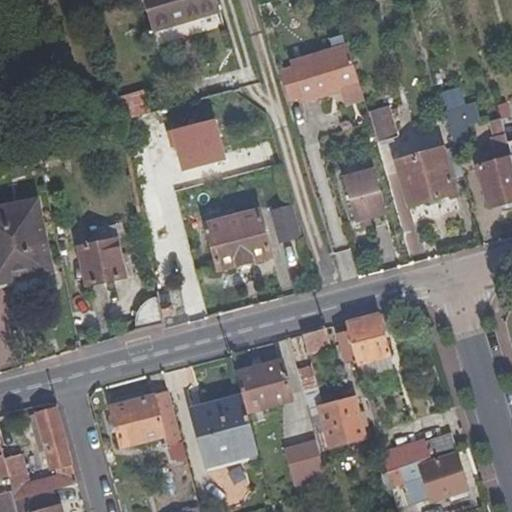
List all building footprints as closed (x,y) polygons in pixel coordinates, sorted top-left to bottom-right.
[(216,0),(144,0),(160,52),(225,32),(216,0)] [(302,102),(333,93),(333,88),(358,81),(348,46),(291,62),(291,68),(278,71),(280,78),(287,100),(300,97),(302,102)] [(333,88),(333,93),(359,85),(358,81),(333,88)] [(121,98),(128,121),(153,113),(146,90),(121,98)] [(396,136),(388,107),(367,113),(370,122),(376,143),(396,136)] [(469,140),(467,136),(459,108),(444,112),(454,144),(469,140)] [(182,173),(225,161),(214,120),(167,133),(171,148),(175,147),(182,173)] [(495,129),(502,159),(511,157),(509,148),(501,120),(493,122),(495,129)] [(442,151),(396,164),(409,208),(454,195),(442,151)] [(511,201),(511,159),(511,157),(502,159),(478,166),(490,208),(511,201)] [(371,171),(342,180),(355,224),(385,215),(371,171)] [(37,204),(0,210),(0,284),(51,275),(37,204)] [(272,212),(281,242),(302,236),(293,206),(272,212)] [(270,256),(259,212),(206,226),(217,270),(270,256)] [(116,238),(77,247),(87,285),(125,276),(116,238)] [(158,304),(157,298),(154,299),(147,304),(141,310),(139,316),(137,325),(138,334),(162,326),(160,317),(158,304)] [(170,309),(169,305),(167,304),(163,303),(158,304),(160,317),(164,316),(168,314),(169,313),(170,309)] [(216,305),(191,311),(194,322),(219,316),(216,305)] [(347,330),(357,368),(363,366),(391,358),(379,314),(345,323),(347,330)] [(302,335),(306,351),(330,344),(326,328),(313,332),(302,335)] [(339,333),(349,370),(357,368),(347,330),(339,333)] [(307,358),(306,351),(302,335),(288,339),(294,361),(307,358)] [(259,410),(291,402),(282,371),(280,363),(237,375),(244,400),(247,413),(259,410)] [(357,368),(365,394),(370,392),(363,366),(357,368)] [(165,438),(168,448),(171,447),(183,444),(170,393),(112,409),(122,449),(165,438)] [(247,413),(244,400),(195,414),(210,468),(259,455),(247,413)] [(353,401),(320,410),(329,448),(364,438),(353,401)] [(13,493),(15,501),(52,491),(78,484),(57,408),(35,413),(52,471),(60,470),(62,477),(30,485),(22,456),(4,460),(9,476),(13,493)] [(274,462),(259,410),(247,413),(259,455),(261,465),(274,462)] [(452,434),(425,443),(432,458),(457,449),(452,434)] [(317,441),(285,450),(294,481),(325,472),(317,441)] [(4,460),(0,443),(0,478),(9,476),(4,460)] [(430,458),(424,443),(382,457),(387,474),(401,469),(430,458)] [(171,447),(176,461),(187,458),(183,444),(171,447)] [(431,503),(467,491),(454,455),(408,470),(411,480),(421,476),(431,503)] [(419,511),(416,499),(410,499),(401,469),(387,474),(397,511),(419,511)] [(325,472),(294,481),(295,487),(327,479),(325,472)] [(56,506),(52,491),(15,501),(18,511),(62,511),(61,506),(56,506)] [(0,511),(18,511),(15,501),(13,493),(0,496),(0,511)]
